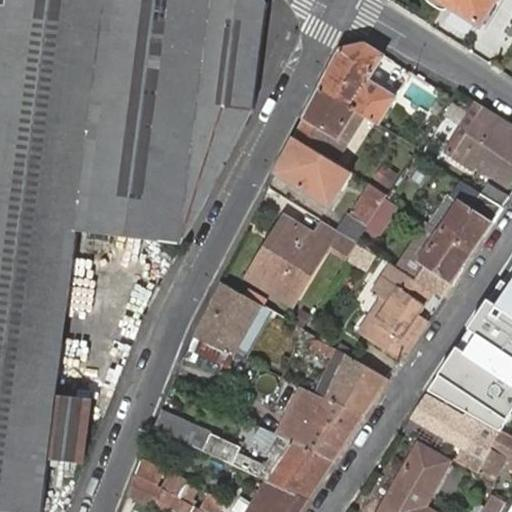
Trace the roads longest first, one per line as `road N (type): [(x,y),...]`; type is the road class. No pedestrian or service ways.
road 1 (residential): [(93,511),(167,330),(336,0)]
road 2 (residential): [(326,511),(511,233)]
road 3 (residential): [(337,0),(511,103)]
